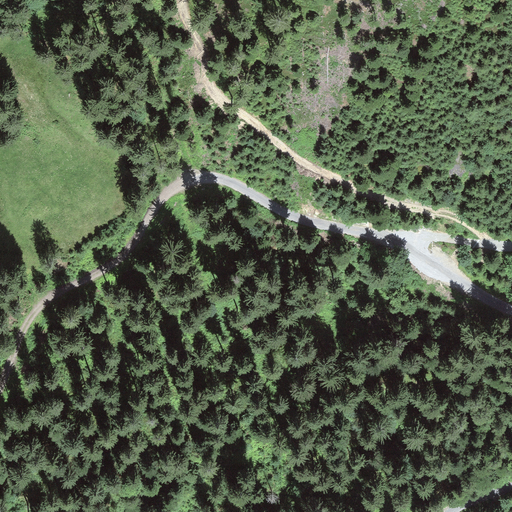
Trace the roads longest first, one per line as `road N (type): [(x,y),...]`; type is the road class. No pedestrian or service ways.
road 1 (track): [(511,311),(392,235),(300,219),(228,181),(191,180),(163,199),(113,267),(34,314),(0,390)]
road 2 (track): [(182,0),(208,80),(251,126),(366,193),(461,220),(494,246)]
road 3 (track): [(392,235),(511,247)]
